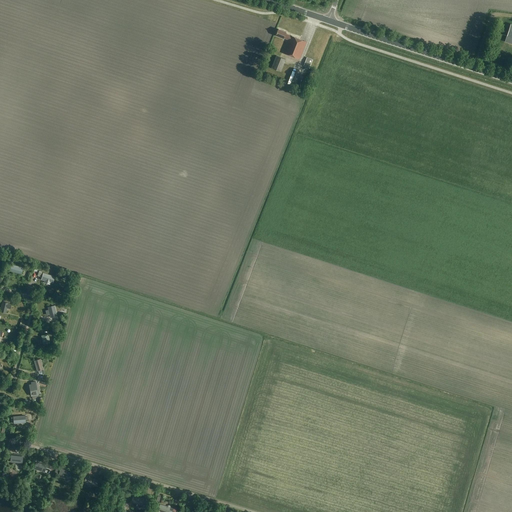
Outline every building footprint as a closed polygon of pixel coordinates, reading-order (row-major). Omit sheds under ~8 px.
[(290,36),(285,34),(286,32),(278,29),(276,35),(283,38),(283,37),(289,39),(283,53),(299,59),(306,41),(290,35),(290,36)] [(281,72),(286,59),(276,56),(271,68),(281,72)] [(309,69),(313,60),(306,58),(303,67),(309,69)] [(21,274),(23,268),(12,265),(10,271),(21,274)] [(52,283),(54,277),(43,273),(41,280),(45,281),(45,282),(49,284),(50,282),(52,283)] [(0,311),(6,313),(7,308),(10,309),(11,304),(2,302),(0,310),(0,311)] [(50,317),(56,316),(54,306),(48,307),(50,317)] [(48,334),(42,336),(43,344),(50,343),(48,334)] [(34,361),(37,371),(38,370),(39,374),(41,374),(44,373),(40,359),(34,361)] [(30,393),(31,396),(38,395),(37,391),(36,391),(35,387),(37,387),(35,382),(33,382),(33,384),(29,385),(30,388),(31,392),(30,393)] [(44,471),(46,465),(36,463),(35,469),(44,471)] [(70,478),(72,472),(61,469),(59,476),(67,478),(68,477),(70,478)] [(97,487),(98,481),(86,477),(84,483),(97,487)] [(144,499),(134,496),(132,502),(142,505),(144,499)]
